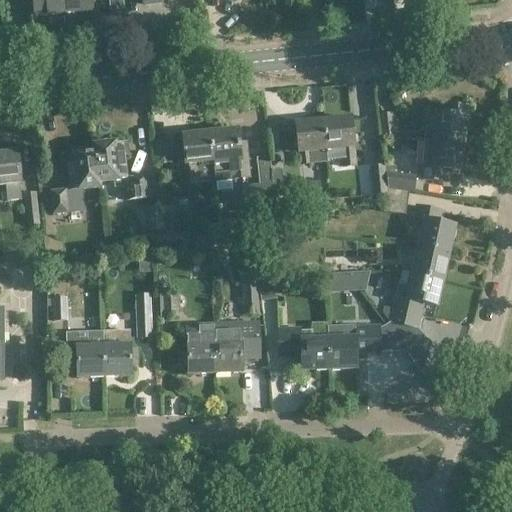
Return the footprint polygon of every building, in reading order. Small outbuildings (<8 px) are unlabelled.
[(61,0),(32,0),(34,16),(49,14),(51,17),(58,16),(61,13),(63,13),(61,0)] [(91,10),(90,0),(61,0),(63,13),(64,13),(67,15),(74,14),(77,12),(91,10)] [(463,144),(466,108),(447,107),(447,111),(435,110),(434,129),(425,129),(424,141),(463,144)] [(394,136),(392,114),(380,116),(382,137),(394,136)] [(350,119),(323,122),(325,151),(326,161),(342,159),(343,167),(355,166),(350,119)] [(323,122),(295,125),(299,165),(326,162),(325,151),(323,122)] [(215,181),(215,180),(231,178),(231,179),(249,177),(246,144),(239,144),(237,131),(224,132),(224,131),(211,132),(211,133),(209,133),(214,181),(215,181)] [(182,136),(183,150),(176,151),(178,166),(173,167),(175,186),(215,182),(214,181),(209,133),(207,134),(207,133),(195,134),(195,135),(182,136)] [(145,177),(127,179),(125,166),(124,166),(121,143),(108,145),(106,141),(98,142),(97,146),(93,146),(93,148),(94,148),(97,182),(98,182),(113,181),(114,188),(126,187),(127,201),(147,199),(145,177)] [(422,168),(419,167),(419,180),(447,182),(448,171),(461,171),(462,157),(467,156),(468,148),(463,146),(463,144),(424,141),(422,168)] [(81,190),(99,188),(98,182),(97,182),(94,148),(93,148),(81,150),(79,153),(60,155),(61,168),(68,167),(69,177),(68,177),(69,190),(51,192),(53,214),(83,211),(81,190)] [(20,184),(17,154),(0,155),(0,185),(5,185),(7,202),(21,201),(19,184),(20,184)] [(384,167),(371,169),(374,196),(387,194),(386,190),(385,173),(384,167)] [(414,177),(385,173),(386,190),(412,193),(414,177)] [(304,181),(271,184),(273,207),(307,204),(304,181)] [(261,209),(273,207),(271,184),(258,186),(261,209)] [(38,225),(35,194),(24,195),(27,226),(38,225)] [(149,232),(163,231),(160,207),(147,208),(149,232)] [(418,248),(447,255),(454,227),(438,223),(440,218),(442,218),(443,213),(415,207),(412,219),(424,221),(418,248)] [(177,229),(175,208),(162,209),(164,230),(177,229)] [(47,279),(64,272),(61,245),(44,241),(47,279)] [(412,275),(441,281),(445,264),(443,262),(444,257),(447,257),(447,255),(418,248),(412,275)] [(270,275),(257,278),(261,301),(275,299),(270,275)] [(412,275),(409,287),(398,284),(392,310),(382,308),(381,314),(389,323),(417,329),(421,311),(419,310),(420,304),(436,307),(441,281),(412,275)] [(257,314),(257,290),(242,291),(242,314),(257,314)] [(176,293),(161,294),(161,317),(177,317),(176,293)] [(67,320),(66,296),(50,297),(51,320),(67,320)] [(136,296),(137,338),(151,338),(150,296),(136,296)] [(0,313),(0,365),(17,365),(17,331),(18,331),(18,313),(0,313)] [(239,325),(212,326),(214,374),(241,373),(241,359),(258,358),(257,324),(239,325)] [(214,374),(212,326),(185,327),(186,354),(181,354),(182,361),(187,361),(187,375),(214,374)] [(327,340),(328,370),(356,369),(355,354),(361,354),(362,356),(380,355),(379,327),(355,327),(355,334),(344,335),(344,340),(327,340)] [(277,330),(278,358),(294,358),(294,356),(300,356),(301,371),(328,370),(327,340),(311,340),(311,331),(300,332),(300,329),(277,330)] [(136,350),(130,350),(129,331),(102,332),(104,378),(130,377),(130,365),(137,365),(136,350)] [(77,379),(104,378),(102,332),(65,334),(66,355),(76,354),(77,379)] [(47,379),(47,339),(37,339),(37,379),(47,379)]
